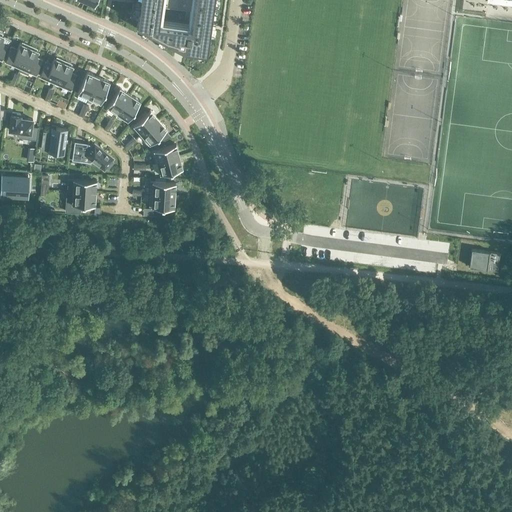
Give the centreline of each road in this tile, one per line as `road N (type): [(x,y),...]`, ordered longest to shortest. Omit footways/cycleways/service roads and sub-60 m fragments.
road 1 (track): [(261,233),(303,311),(377,341),(511,416)]
road 2 (unclassified): [(3,0),(134,59),(185,97)]
road 3 (residential): [(0,89),(116,147),(125,161),(123,210)]
road 4 (unclassified): [(185,97),(179,82),(136,47),(31,0)]
road 5 (unclassified): [(250,225),(194,108)]
road 6 (unclassified): [(194,108),(226,76),(236,0)]
